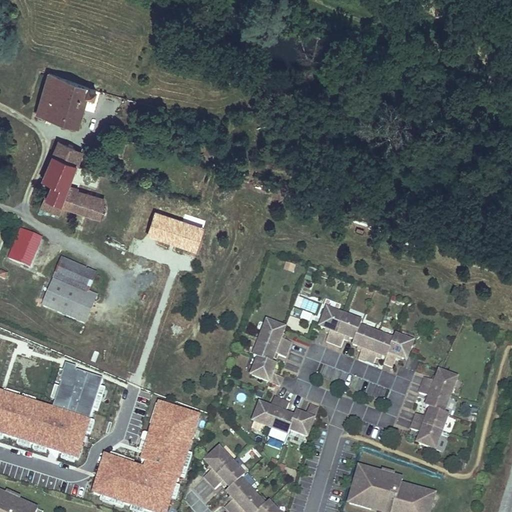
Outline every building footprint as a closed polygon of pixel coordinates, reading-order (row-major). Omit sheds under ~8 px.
[(49,73),(39,105),(37,113),(77,125),(86,95),(94,97),(97,88),(71,81),(49,73)] [(52,156),(74,165),(80,151),(58,142),(52,156)] [(52,156),(42,178),(42,179),(51,183),(41,207),(58,214),(63,203),(100,217),(103,203),(65,185),(70,174),(74,165),(52,156)] [(104,168),(101,175),(120,182),(122,176),(104,168)] [(21,231),(20,231),(8,257),(31,267),(42,240),(21,231)] [(125,252),(135,256),(141,241),(131,237),(125,252)] [(141,241),(135,256),(151,261),(156,246),(141,241)] [(55,279),(88,293),(97,273),(97,272),(64,259),(55,278),(55,279)] [(294,272),(296,265),(287,263),(285,270),(294,272)] [(2,271),(0,276),(0,277),(7,280),(9,274),(2,271)] [(76,319),(88,293),(55,279),(44,305),(76,319)] [(76,319),(87,323),(98,298),(88,293),(76,319)] [(330,301),(328,308),(339,311),(341,304),(330,301)] [(328,308),(321,325),(331,329),(326,340),(341,346),(346,335),(355,339),(353,344),(363,348),(358,358),(373,364),(378,354),(386,357),(384,363),(392,366),(396,356),(406,359),(413,342),(395,335),(393,340),(360,327),(362,322),(328,308)] [(286,328),(269,321),(255,356),(260,358),(253,375),(281,386),(284,378),(273,373),(277,364),(273,362),(276,353),(287,357),(293,342),(282,338),(286,328)] [(382,368),(385,359),(377,357),(375,366),(382,368)] [(0,434),(84,454),(101,380),(53,368),(45,401),(50,402),(45,424),(57,426),(55,431),(15,421),(20,398),(12,396),(15,384),(0,380),(0,434)] [(455,378),(438,371),(434,381),(423,377),(417,392),(428,396),(425,406),(429,408),(426,417),(415,413),(409,428),(420,432),(417,442),(434,448),(447,414),(442,412),(455,378)] [(261,404),(255,421),(289,434),(291,430),(308,436),(319,408),(311,405),(306,416),(297,412),(295,417),(286,413),(290,403),(275,397),(271,408),(261,404)] [(26,403),(21,417),(38,423),(43,408),(26,403)] [(220,448),(207,460),(214,468),(205,476),(216,488),(224,480),(231,488),(227,491),(234,499),(226,507),(230,511),(243,511),(245,511),(246,511),(277,511),(269,502),(265,505),(241,479),(245,476),(220,448)] [(370,474),(357,471),(348,503),(363,507),(364,502),(371,504),(370,507),(388,511),(428,511),(432,499),(420,496),(421,490),(408,487),(407,489),(399,487),(402,479),(371,470),(370,474)] [(0,511),(36,511),(38,508),(33,505),(0,490),(0,511)]
